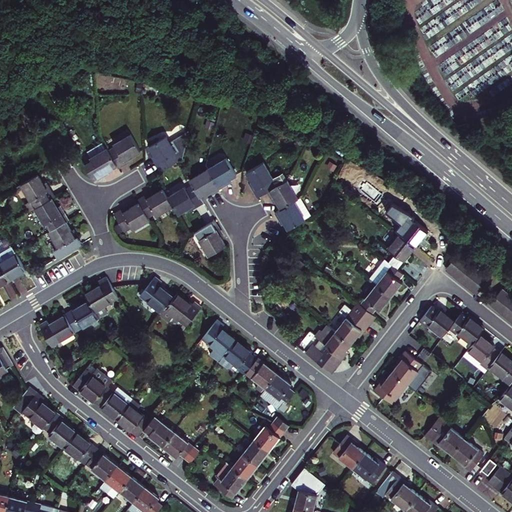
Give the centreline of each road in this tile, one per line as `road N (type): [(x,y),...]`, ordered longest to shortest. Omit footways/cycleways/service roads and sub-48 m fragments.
road 1 (primary): [(231,0),(511,230)]
road 2 (residential): [(216,511),(52,382),(12,314)]
road 3 (residential): [(343,398),(431,287),(451,286),(511,334)]
road 4 (trunk): [(486,185),(382,80),(367,53),(361,10)]
road 5 (primary): [(486,185),(321,48)]
road 6 (residential): [(485,511),(343,398)]
road 7 (residential): [(242,318),(175,268),(105,262)]
road 8 (residential): [(343,398),(251,511)]
road 9 (residential): [(343,398),(242,318)]
